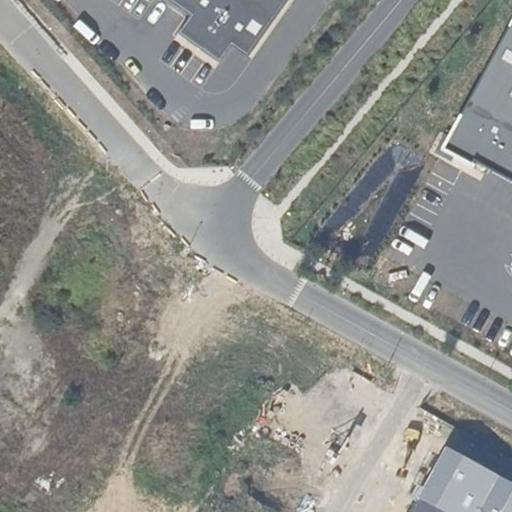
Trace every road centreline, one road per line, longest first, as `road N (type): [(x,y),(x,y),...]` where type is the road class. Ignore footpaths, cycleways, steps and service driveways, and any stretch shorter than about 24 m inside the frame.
road 1 (residential): [(511,409),(231,249),(227,207),(404,0)]
road 2 (unknown): [(0,6),(189,215),(229,226)]
